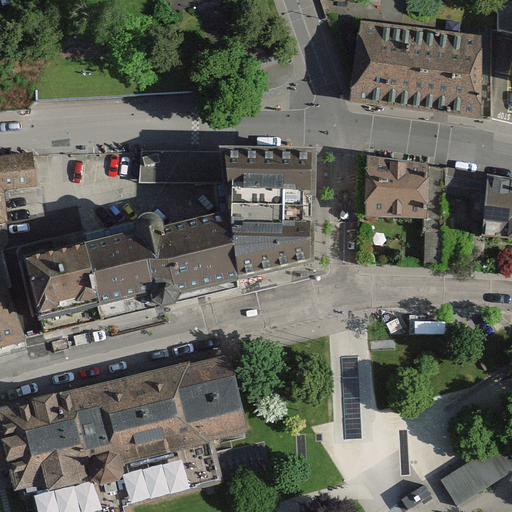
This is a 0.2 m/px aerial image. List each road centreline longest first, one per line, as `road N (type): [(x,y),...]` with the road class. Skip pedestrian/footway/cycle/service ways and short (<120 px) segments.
road 1 (residential): [(0,385),(68,359),(348,293)]
road 2 (residential): [(0,141),(344,131)]
road 3 (residential): [(344,131),(410,133),(511,155)]
road 4 (residential): [(348,293),(511,297)]
road 5 (residential): [(348,293),(344,131)]
road 6 (residential): [(344,131),(296,0)]
